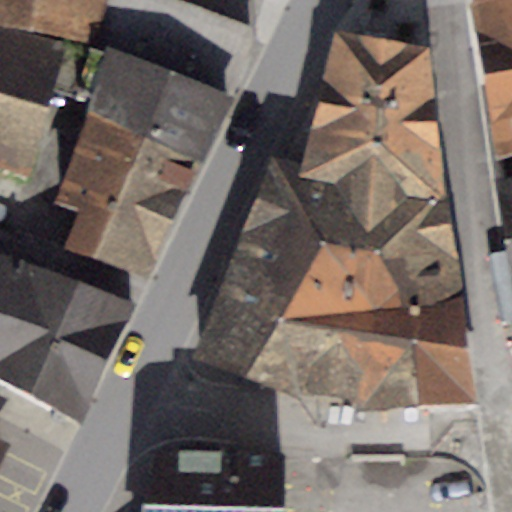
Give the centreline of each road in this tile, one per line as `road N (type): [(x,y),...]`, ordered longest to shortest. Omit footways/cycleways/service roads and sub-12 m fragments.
road 1 (primary): [(335,0),(66,511)]
road 2 (residential): [(511,472),(436,0)]
